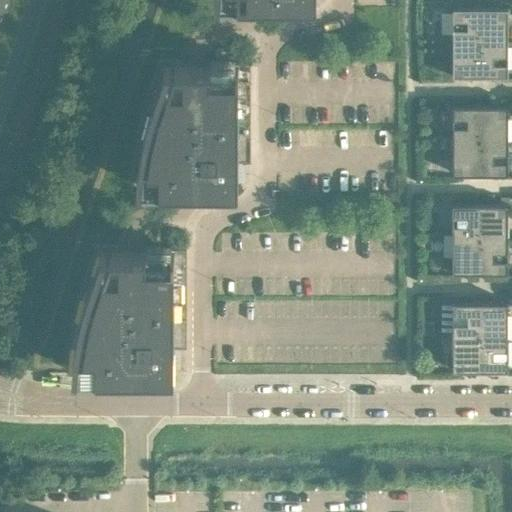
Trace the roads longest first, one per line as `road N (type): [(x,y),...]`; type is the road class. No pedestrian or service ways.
road 1 (residential): [(201,403),(201,227),(264,204),(268,41),(343,17),(344,0)]
road 2 (residential): [(201,403),(511,404)]
